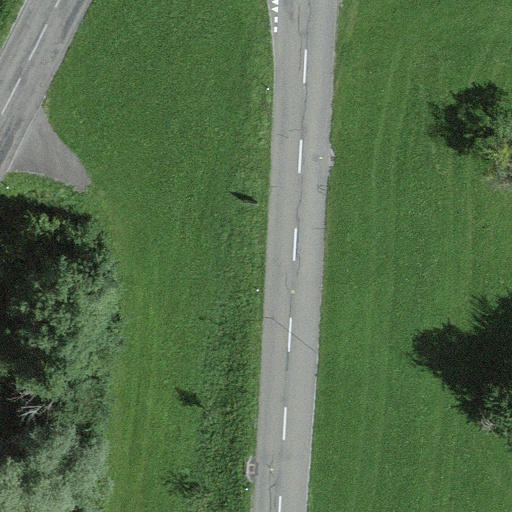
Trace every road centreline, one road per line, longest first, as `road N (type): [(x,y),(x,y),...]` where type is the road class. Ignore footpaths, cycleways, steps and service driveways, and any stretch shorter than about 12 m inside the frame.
road 1 (tertiary): [(281,511),(309,0)]
road 2 (tertiary): [(0,123),(63,0)]
